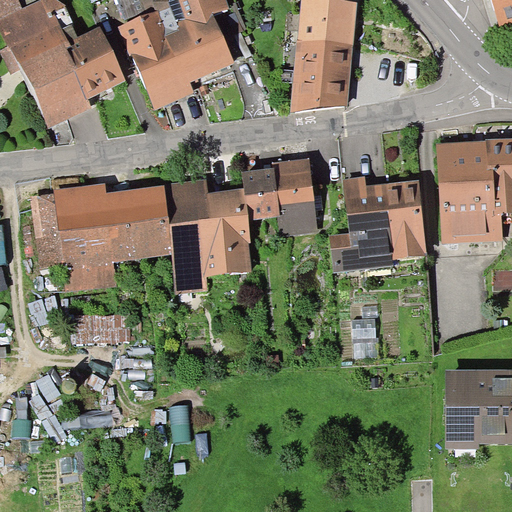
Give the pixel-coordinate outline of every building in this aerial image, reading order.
[(63,111),(121,83),(98,36),(75,47),(67,31),(70,29),(62,13),(47,20),(40,6),(19,15),(13,0),(0,0),(0,34),(7,50),(0,53),(0,58),(9,77),(18,73),(46,131),(68,121),(63,111)] [(168,43),(180,38),(176,27),(165,0),(120,0),(128,19),(137,15),(140,23),(120,32),(138,79),(176,64),(168,43)] [(169,92),(229,68),(210,19),(225,13),(219,0),(177,0),(187,23),(176,27),(180,38),(168,43),(176,64),(138,79),(151,111),(173,103),(169,92)] [(511,0),(488,0),(498,29),(511,24),(511,0)] [(299,47),(347,51),(351,9),(303,4),(302,18),(286,17),(285,33),(300,34),(299,47)] [(342,106),(347,51),(299,47),(293,115),(343,109),(343,106),(342,106)] [(511,148),(485,149),(485,162),(436,165),(442,242),(494,239),(493,215),(511,214),(511,148)] [(314,232),(309,189),(308,171),(240,180),(242,197),(244,222),(275,219),(277,236),(314,232)] [(422,258),(416,188),(344,196),(349,241),(330,243),(333,272),(389,266),(388,261),(422,258)] [(168,255),(163,203),(162,196),(34,211),(42,270),(62,267),(65,292),(113,285),(110,263),(168,255)] [(247,244),(244,222),(242,197),(205,202),(204,198),(165,202),(174,293),(204,290),(203,280),(247,275),(243,245),(247,244)] [(511,443),(511,378),(447,379),(447,444),(511,443)] [(61,394),(66,397),(69,397),(72,395),(74,393),(75,390),(74,387),(73,385),(71,383),(68,382),(63,384),(61,386),(60,388),(60,391),(61,394)]
